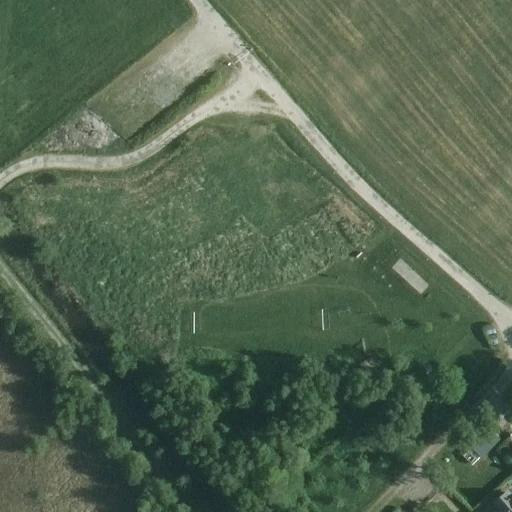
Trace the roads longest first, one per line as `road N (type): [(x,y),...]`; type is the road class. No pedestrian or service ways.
road 1 (track): [(511,328),(367,208),(227,43)]
road 2 (track): [(0,281),(186,511)]
road 3 (track): [(249,69),(103,165),(18,170),(0,184)]
